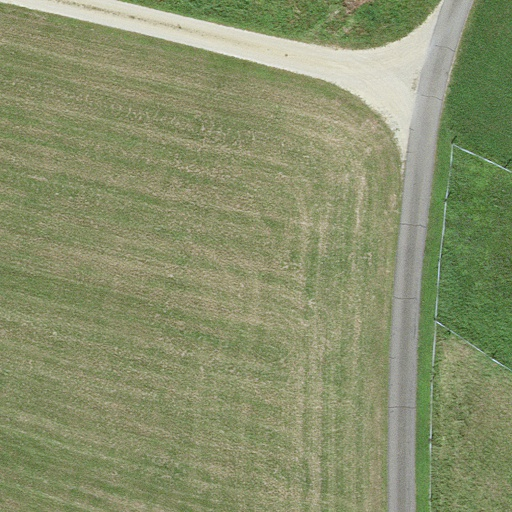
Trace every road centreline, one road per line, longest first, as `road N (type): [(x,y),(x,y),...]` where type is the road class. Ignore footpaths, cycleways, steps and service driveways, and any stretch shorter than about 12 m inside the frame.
road 1 (track): [(391,511),(416,90),(446,0)]
road 2 (track): [(416,90),(49,0)]
